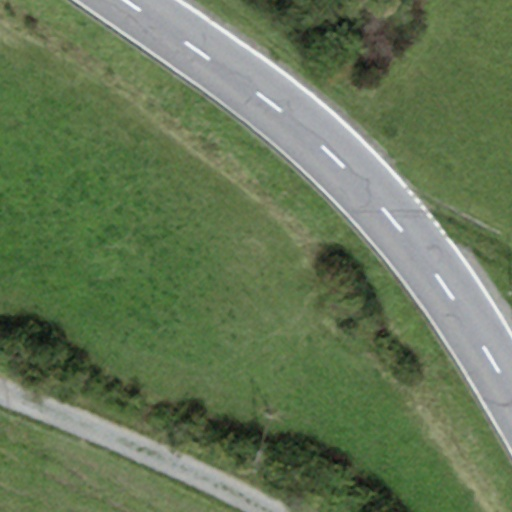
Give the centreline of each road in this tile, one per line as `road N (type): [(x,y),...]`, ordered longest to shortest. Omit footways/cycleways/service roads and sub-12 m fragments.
road 1 (primary): [(121,0),(309,135),(363,185),(452,299),(511,397)]
road 2 (track): [(254,511),(0,398)]
